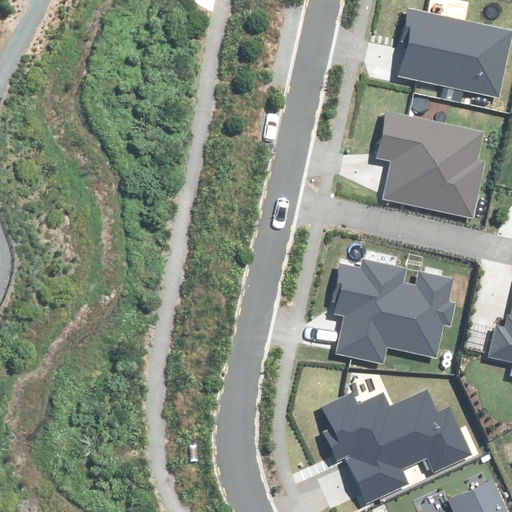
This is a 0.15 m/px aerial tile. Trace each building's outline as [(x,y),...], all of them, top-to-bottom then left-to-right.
[(511,35),(511,31),(409,9),(402,40),(410,42),(402,76),(499,97),(511,35)] [(481,133),(387,112),(377,157),(391,160),(383,198),(473,217),(485,163),(475,161),(481,133)] [(345,316),(337,353),(384,363),(387,346),(436,357),(444,324),(451,325),(456,303),(449,301),(453,279),(419,272),(416,287),(402,284),(405,269),(363,260),(361,268),(343,264),(332,314),(345,316)] [(511,316),(508,315),(505,328),(497,326),(490,356),(511,360),(511,316)] [(346,457),(367,503),(409,483),(402,469),(427,457),(433,472),(471,454),(449,408),(437,413),(427,391),(391,408),(385,394),(358,407),(352,394),(324,407),(334,429),(326,433),(339,460),(346,457)] [(507,511),(494,481),(449,501),(454,511),(507,511)]
